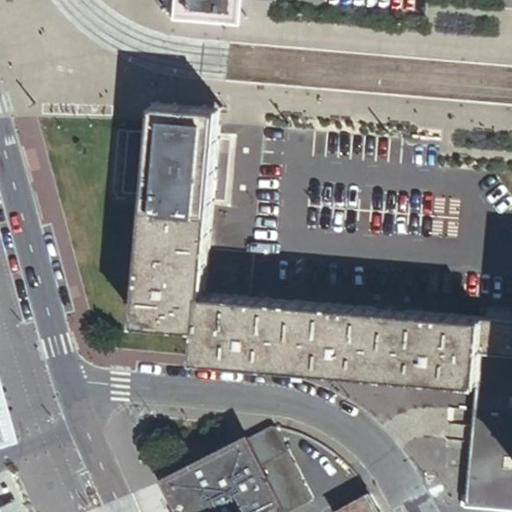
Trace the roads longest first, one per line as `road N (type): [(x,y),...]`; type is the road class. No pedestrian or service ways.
road 1 (residential): [(70,382),(298,401),(368,439),(420,511)]
road 2 (residential): [(0,128),(70,382)]
road 3 (residential): [(70,382),(121,511)]
